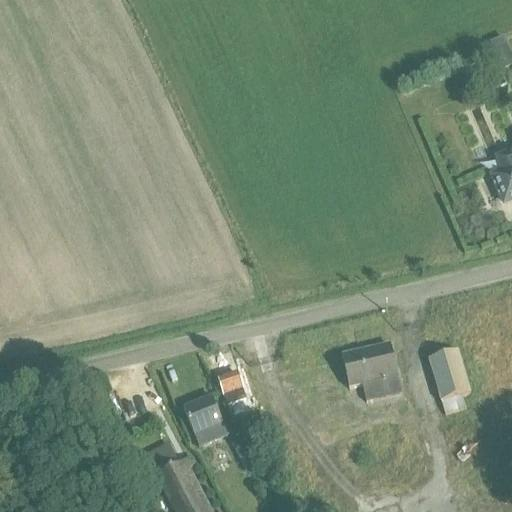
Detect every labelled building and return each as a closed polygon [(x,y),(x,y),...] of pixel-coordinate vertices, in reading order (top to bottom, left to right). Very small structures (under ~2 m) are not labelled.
[(503,39),(491,44),(497,59),(510,54),(503,39)] [(502,78),(490,83),(494,92),(506,87),(502,78)] [(510,171),(494,179),(505,205),(511,201),(511,155),(505,159),(510,171)] [(362,389),(366,405),(402,397),(391,349),(388,350),(388,349),(380,351),(380,352),(376,353),(376,352),(362,355),(362,356),(342,360),(349,392),(362,389)] [(446,419),(466,413),(462,399),(471,397),(458,354),(429,363),(446,419)] [(220,355),(208,359),(213,377),(225,374),(220,355)] [(218,383),(230,418),(249,412),(238,376),(218,383)] [(184,412),(200,451),(228,440),(211,400),(184,412)] [(243,448),(245,447),(241,440),(232,445),(241,463),(249,459),(243,448)] [(169,447),(145,459),(173,511),(211,511),(190,472),(197,468),(192,460),(180,467),(169,447)]
